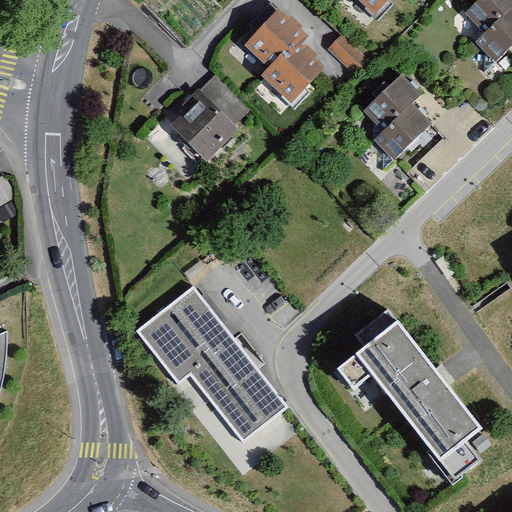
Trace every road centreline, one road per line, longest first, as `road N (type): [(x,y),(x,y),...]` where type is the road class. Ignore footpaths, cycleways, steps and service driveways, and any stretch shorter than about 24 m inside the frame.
road 1 (residential): [(511,129),(295,342),(290,384),(385,511)]
road 2 (tertiary): [(106,475),(104,413),(58,179),(58,93)]
